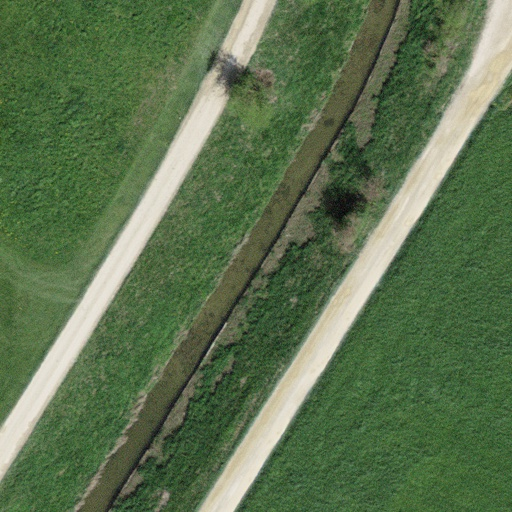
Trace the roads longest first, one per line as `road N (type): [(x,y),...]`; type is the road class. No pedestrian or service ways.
road 1 (track): [(511,44),(222,511)]
road 2 (track): [(260,0),(169,185),(0,457)]
